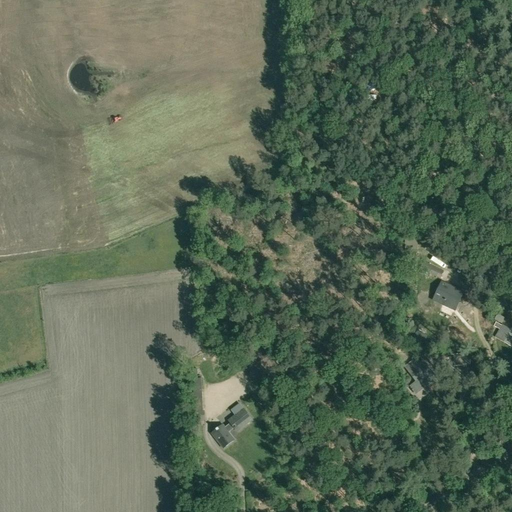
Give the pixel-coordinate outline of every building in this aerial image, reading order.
[(407,252),(418,251),(418,240),(405,239),(407,252)] [(425,262),(421,270),(442,280),(446,272),(425,262)] [(458,307),(465,292),(458,289),(457,292),(450,288),(452,286),(445,282),(437,299),(450,305),(451,304),(458,307)] [(505,319),(494,313),(491,319),(497,322),(502,325),(505,319)] [(502,325),(497,322),(494,326),(500,329),(495,337),(511,346),(511,329),(503,324),(502,325)] [(455,367),(466,366),(465,354),(454,355),(455,367)] [(421,362),(417,357),(405,367),(419,386),(431,377),(429,375),(433,371),(424,360),(421,362)] [(244,410),(229,421),(231,423),(228,425),(232,430),(235,428),(237,431),(252,420),(244,410)] [(232,430),(228,425),(226,427),(223,424),(211,433),(223,449),(236,440),(229,432),(232,430)] [(239,432),(236,438),(242,442),(246,435),(239,432)]
